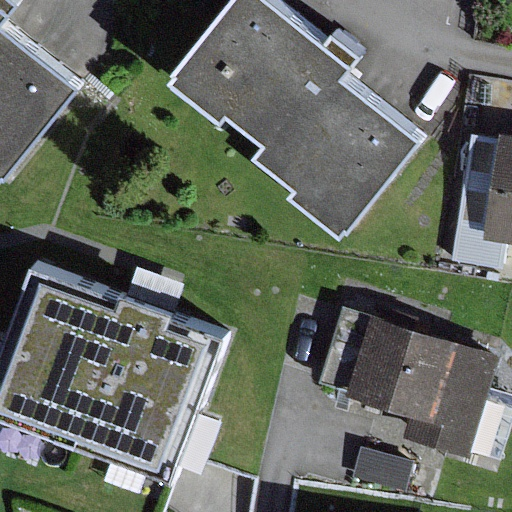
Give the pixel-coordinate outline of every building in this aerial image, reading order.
[(0,0),(0,170),(10,178),(92,74),(15,13),(25,0),(0,0)] [(337,28),(301,0),(232,0),(174,73),(231,118),(238,110),(272,137),(263,147),(305,181),(300,187),(353,230),(436,125),(359,64),(376,44),(345,19),(337,28)] [(475,131),(456,258),(506,266),(511,236),(511,235),(511,127),(506,127),(505,135),(475,131)] [(41,254),(0,367),(0,409),(184,476),(239,326),(180,305),(132,287),(41,254)] [(141,264),(132,287),(180,305),(188,281),(141,264)] [(408,435),(474,454),(475,448),(495,384),(505,351),(347,303),(323,381),(416,409),(408,435)] [(511,432),(511,389),(495,384),(475,448),(504,457),(511,432)] [(417,458),(364,443),(355,476),(408,491),(417,458)]
